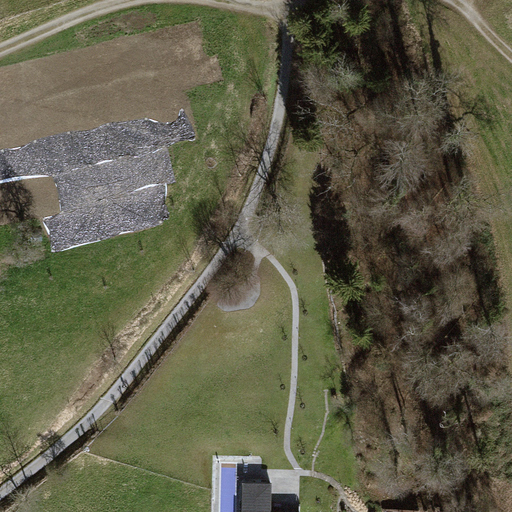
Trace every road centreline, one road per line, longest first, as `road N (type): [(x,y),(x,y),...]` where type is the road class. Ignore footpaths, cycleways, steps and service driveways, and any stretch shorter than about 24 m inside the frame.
road 1 (track): [(287,8),(288,77),(269,159),(240,227),(144,357),(0,501)]
road 2 (track): [(0,49),(130,0)]
